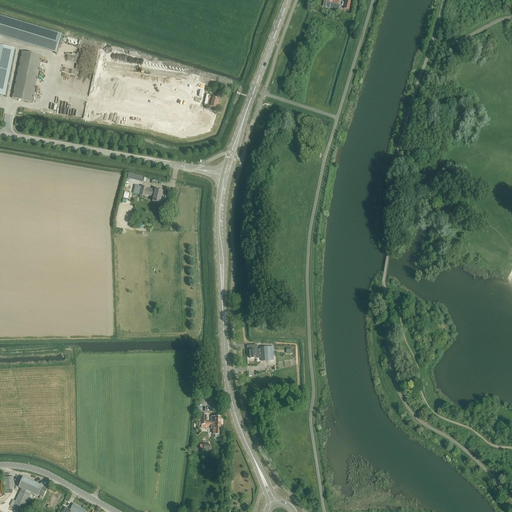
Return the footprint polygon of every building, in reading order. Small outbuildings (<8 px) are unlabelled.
[(0,18),(0,38),(57,56),(63,37),(0,18)] [(0,96),(6,97),(15,50),(0,47),(0,96)] [(23,53),(13,99),(30,102),(40,56),(23,53)] [(217,109),(219,100),(218,99),(218,97),(216,97),(216,99),(213,98),(213,97),(210,96),(209,100),(212,101),(210,107),(217,109)] [(128,174),(127,179),(142,182),(143,177),(128,174)] [(160,204),(163,192),(155,190),(155,191),(147,189),(147,188),(142,187),(139,196),(145,197),(145,196),(154,198),(152,202),(160,204)] [(268,361),(267,358),(268,358),(268,354),(269,354),(268,347),(261,348),(261,349),(257,349),(256,345),(247,346),(247,351),(249,350),(250,359),(261,358),(262,362),(268,361)] [(202,415),(202,425),(206,425),(211,425),(211,429),(213,429),(213,435),(216,435),(215,438),(220,438),(220,435),(221,435),(221,426),(221,417),(211,417),(211,422),(206,422),(207,415),(202,415)] [(3,478),(4,490),(4,493),(10,493),(10,490),(14,489),(13,477),(3,478)] [(43,486),(33,482),(23,477),(19,488),(21,489),(16,501),(13,500),(10,506),(13,507),(22,511),(31,493),(38,496),(38,495),(43,498),(47,490),(42,487),(43,486)]
